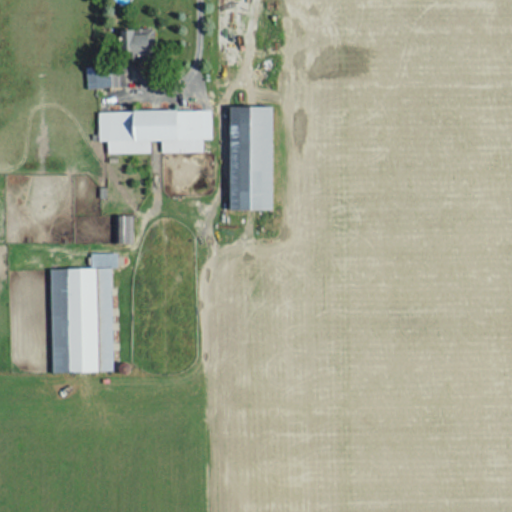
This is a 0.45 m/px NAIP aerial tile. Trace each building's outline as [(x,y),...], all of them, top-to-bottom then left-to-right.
[(128,34),(128,31),(117,31),(116,61),(144,62),(144,42),(149,42),(149,35),(128,34)] [(82,89),(117,88),(116,66),(81,68),(82,89)] [(266,108),(223,108),(224,211),(266,211),(266,108)] [(93,112),(93,141),(102,141),(102,154),(145,153),(145,142),(156,142),(156,153),(198,153),(197,140),(207,140),(206,111),(93,112)] [(110,245),(128,244),(127,216),(109,217),(110,245)] [(108,373),(106,268),(117,268),(117,254),(85,255),(86,269),(45,270),(46,332),(61,332),(61,353),(48,353),(48,361),(46,361),(47,374),(108,373)]
